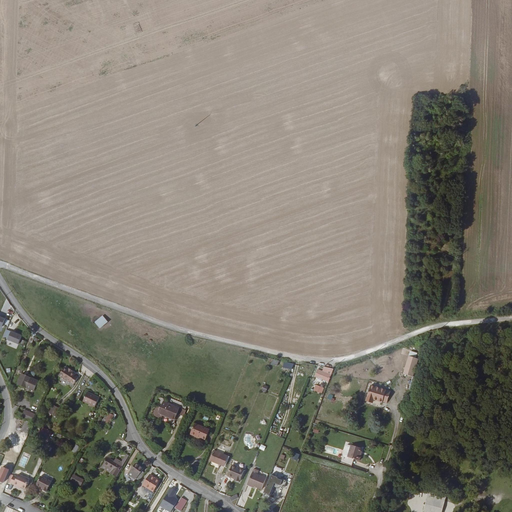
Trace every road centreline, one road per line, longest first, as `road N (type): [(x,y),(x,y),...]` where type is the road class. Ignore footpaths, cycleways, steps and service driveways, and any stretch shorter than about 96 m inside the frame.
road 1 (track): [(511,319),(440,325),(350,357),(310,360),(141,318),(0,265)]
road 2 (residential): [(232,511),(146,453),(105,378),(32,324),(0,282)]
